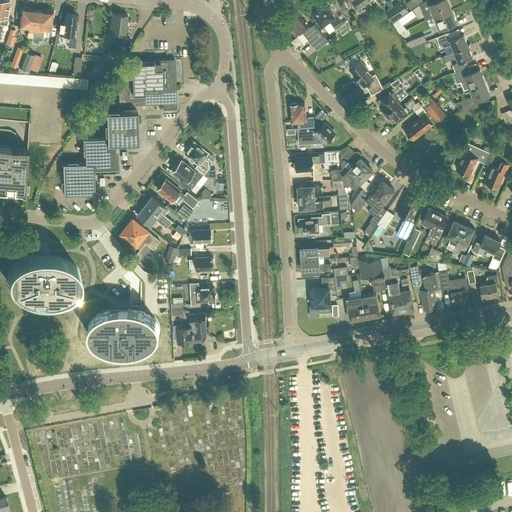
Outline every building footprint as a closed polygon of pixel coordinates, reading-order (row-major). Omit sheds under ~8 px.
[(0,0),(0,22),(6,23),(9,0),(0,0)] [(337,0),(340,6),(332,12),(322,0),(318,0),(316,2),(314,1),(312,1),(310,2),(310,4),(310,6),(309,7),(322,25),(329,20),(335,28),(348,19),(338,0),(337,0)] [(393,21),(409,10),(401,0),(400,0),(386,10),(393,21)] [(434,16),(452,9),(447,0),(437,0),(434,2),(433,0),(429,0),(421,6),(426,19),(434,16)] [(33,37),(37,9),(27,7),(27,6),(23,5),(23,7),(21,7),(19,25),(28,26),(27,28),(30,29),(29,32),(27,31),(27,36),(33,37)] [(45,10),(37,9),(33,37),(34,37),(34,42),(40,42),(41,40),(44,40),(45,28),(51,29),(52,24),(54,24),(55,11),(50,10),(50,9),(45,8),(45,10)] [(416,15),(412,9),(404,15),(408,21),(416,15)] [(452,9),(434,16),(439,29),(457,22),(452,9)] [(285,22),(297,35),(302,30),(317,50),(329,41),(314,23),(311,26),(297,11),(293,14),(290,14),(285,19),(285,22)] [(75,27),(77,13),(65,12),(64,22),(60,21),(58,33),(69,34),(68,46),(75,47),(76,35),(74,34),(74,33),(76,33),(77,28),(75,27)] [(123,46),(130,37),(126,33),(128,14),(112,12),(110,32),(123,33),(117,41),(123,46)] [(388,24),(391,22),(385,13),(382,16),(388,24)] [(454,51),(468,45),(463,33),(450,39),(447,32),(436,37),(440,47),(451,43),(454,51)] [(411,47),(426,41),(424,34),(409,40),(411,47)] [(455,71),(463,68),(468,66),(466,59),(473,56),(468,45),(454,51),(440,56),(442,62),(446,60),(446,61),(453,58),(456,56),(458,62),(453,64),(455,71)] [(50,60),(36,57),(36,54),(24,49),(18,66),(30,69),(31,67),(33,67),(32,69),(46,73),(47,70),(50,60)] [(18,64),(22,54),(16,52),(12,62),(18,64)] [(80,74),(82,57),(75,56),(73,74),(80,74)] [(163,102),(163,108),(176,108),(176,95),(163,95),(163,89),(170,89),(175,89),(175,88),(173,88),(172,59),(174,59),(174,58),(161,59),(161,61),(131,62),(132,78),(127,78),(127,75),(118,75),(119,104),(124,104),(132,103),(153,103),(163,102)] [(372,75),(367,69),(368,69),(360,59),(349,68),(354,73),(353,73),(359,81),(360,80),(364,86),(366,84),(369,88),(372,94),(383,88),(376,73),(372,75)] [(99,60),(90,73),(96,77),(105,64),(99,60)] [(112,69),(105,64),(96,77),(103,82),(112,69)] [(469,87),(484,81),(481,75),(482,74),(479,68),(465,73),(463,68),(455,71),(452,72),(456,82),(461,81),(465,89),(469,87)] [(22,74),(0,71),(0,81),(21,83),(22,74)] [(386,112),(399,101),(399,100),(408,93),(404,89),(405,89),(403,86),(405,85),(402,82),(398,77),(390,82),(395,88),(393,89),(392,89),(379,100),(382,104),(380,105),(386,112)] [(469,87),(473,96),(463,99),(467,110),(478,105),(476,99),(490,94),(487,87),(486,88),(484,81),(469,87)] [(404,106),(399,101),(386,112),(392,118),(393,117),(396,121),(410,109),(409,108),(411,106),(414,110),(421,104),(418,100),(415,102),(411,97),(404,103),(405,105),(404,106)] [(511,97),(508,99),(511,108),(502,112),(506,124),(511,121),(511,97)] [(425,105),(428,110),(405,128),(413,138),(433,123),(432,123),(436,120),(437,120),(445,113),(433,99),(425,105)] [(315,126),(315,125),(314,115),(308,116),(308,117),(306,118),(305,102),(299,102),(297,102),(296,101),(293,101),(292,103),(290,103),(291,121),(297,121),(298,127),(315,126)] [(115,142),(137,141),(138,141),(137,116),(137,109),(132,109),(124,109),(119,110),(105,110),(106,129),(106,135),(101,136),(89,136),(84,136),(84,154),(85,161),(80,161),(62,162),(63,188),(63,193),(84,193),(94,192),(94,181),(94,179),(94,175),(94,174),(94,167),(115,167),(116,167),(116,166),(115,149),(115,142)] [(315,126),(298,127),(299,139),(319,138),(319,142),(324,141),(326,139),(327,140),(328,139),(331,140),(333,139),(334,136),(333,133),(335,132),(329,127),(327,127),(323,123),(317,129),(315,125),(315,126)] [(198,168),(204,173),(207,176),(214,176),(215,169),(210,169),(207,167),(209,164),(209,160),(204,157),(208,152),(194,141),(185,153),(194,160),(199,163),(196,167),(198,168)] [(341,157),(346,157),(347,158),(354,151),(348,145),(341,149),(341,157)] [(489,152),(482,148),(481,148),(474,145),(470,154),(464,151),(464,152),(462,153),(461,156),(461,158),(457,168),(458,168),(457,169),(462,172),(463,171),(470,174),(475,163),(476,163),(478,160),(484,162),(489,152)] [(0,146),(0,190),(28,193),(28,184),(24,184),(27,148),(21,148),(0,146)] [(416,153),(430,159),(433,153),(418,147),(416,153)] [(489,152),(484,162),(490,165),(496,152),(490,149),(489,152)] [(511,164),(511,161),(511,158),(502,154),(496,167),(492,165),(492,166),(490,167),(489,170),(490,171),(485,181),(486,182),(486,183),(490,185),(491,184),(498,187),(505,171),(508,163),(511,164)] [(321,162),(320,155),(312,156),(311,155),(295,157),(296,170),(306,169),(307,170),(310,169),(311,168),(313,168),(312,163),(321,162)] [(349,185),(351,182),(352,180),(351,179),(366,163),(360,157),(349,169),(345,165),(347,162),(344,159),(341,161),(343,177),(345,185),(345,186),(349,185)] [(196,182),(201,176),(204,173),(198,168),(195,171),(194,171),(195,169),(190,165),(189,166),(181,160),(177,165),(175,165),(173,168),(173,169),(172,170),(182,178),(180,181),(190,188),(195,181),(196,182)] [(351,182),(355,186),(357,184),(360,181),(361,182),(373,170),(366,163),(351,179),(352,180),(351,182)] [(333,179),(343,178),(342,169),(332,170),(333,179)] [(180,203),(186,195),(180,190),(166,178),(165,180),(164,180),(161,183),(162,184),(158,189),(165,194),(164,196),(171,201),(173,198),(180,203)] [(339,194),(347,193),(345,186),(345,185),(343,178),(333,179),(333,187),(338,187),(339,194)] [(379,211),(385,204),(383,203),(394,189),(383,179),(371,194),(366,200),(373,206),(370,209),(375,212),(377,209),(379,211)] [(299,197),(314,196),(313,192),(322,191),(322,184),(298,186),(299,197)] [(349,199),(349,200),(352,208),(365,189),(359,185),(349,199)] [(201,197),(210,197),(211,193),(205,188),(199,191),(201,197)] [(349,200),(349,199),(347,193),(339,194),(339,200),(339,209),(350,208),(349,200)] [(145,205),(169,224),(172,221),(161,212),(166,207),(152,195),(145,205)] [(314,196),(299,197),(300,208),(323,206),(323,199),(314,199),(314,196)] [(410,228),(413,222),(412,222),(413,219),(411,218),(419,202),(406,196),(398,212),(406,216),(402,224),(410,228)] [(187,219),(193,210),(184,203),(177,212),(187,219)] [(167,228),(169,224),(145,205),(137,214),(151,225),(156,219),(167,228)] [(428,234),(438,212),(428,208),(422,221),(427,224),(427,225),(426,225),(423,231),(428,234)] [(385,227),(394,213),(387,209),(378,222),(385,227)] [(318,232),(318,230),(318,223),(345,222),(344,216),(348,215),(348,210),(338,211),(329,211),(329,212),(323,212),(323,215),(311,216),(311,218),(299,218),(300,231),(312,231),(312,233),(318,232)] [(438,212),(428,234),(432,236),(431,238),(436,240),(447,216),(438,212)] [(146,242),(153,248),(160,240),(133,219),(122,232),(131,239),(131,240),(134,243),(135,242),(137,244),(137,243),(142,247),(146,242)] [(453,249),(464,224),(455,219),(448,235),(451,236),(447,247),(453,249)] [(369,235),(376,226),(370,222),(364,231),(369,235)] [(464,224),(453,249),(459,252),(463,242),(467,243),(474,228),(464,224)] [(203,246),(203,241),(211,241),(211,228),(190,230),(190,242),(196,242),(197,246),(203,246)] [(498,245),(500,240),(485,233),(480,244),(478,243),(475,250),(482,253),(485,246),(489,248),(488,251),(493,253),(492,256),(500,260),(506,248),(498,245)] [(334,245),(351,244),(350,237),(333,239),(334,245)] [(172,262),(177,247),(170,244),(164,259),(172,262)] [(302,259),(319,258),(319,253),(334,252),(334,245),(318,246),(301,247),(302,259)] [(403,253),(409,256),(413,248),(407,245),(403,253)] [(432,260),(437,248),(432,246),(426,259),(432,260)] [(437,248),(432,260),(438,260),(443,251),(437,248)] [(470,264),(475,254),(468,251),(463,262),(470,264)] [(511,253),(509,252),(502,266),(506,285),(511,284),(511,283),(511,253)] [(52,255),(49,254),(49,253),(38,254),(38,253),(38,254),(35,255),(32,255),(29,256),(26,257),(23,258),(21,259),(18,260),(16,262),(14,264),(11,266),(10,268),(8,271),(8,273),(7,276),(8,279),(8,282),(10,284),(11,287),(14,289),(16,290),(18,292),(21,293),(23,295),(26,296),(29,296),(32,297),(35,298),(40,298),(46,298),(49,298),(52,298),(55,297),(58,296),(60,296),(63,295),(66,294),(68,292),(71,290),(73,289),(75,287),(77,284),(78,282),(79,279),(79,276),(78,271),(77,268),(75,266),(73,264),(71,262),(68,260),(66,259),(63,258),(60,257),(58,256),(55,255),(52,255)] [(386,285),(381,257),(380,257),(379,254),(367,253),(357,255),(361,272),(357,272),(358,278),(368,276),(369,280),(372,279),(374,287),(386,285)] [(212,258),(212,256),(196,257),(196,258),(190,259),(190,270),(199,270),(199,271),(204,271),(204,269),(213,269),(212,263),(214,263),(213,258),(212,258)] [(399,291),(400,291),(397,274),(403,273),(402,268),(397,268),(397,266),(391,267),(391,265),(389,265),(387,256),(381,257),(386,285),(389,284),(393,311),(403,309),(399,291)] [(319,258),(302,259),(302,271),(320,270),(331,269),(330,263),(320,263),(319,258)] [(335,274),(348,273),(347,265),(334,267),(335,274)] [(473,265),(466,265),(467,267),(468,276),(470,282),(476,281),(474,269),(473,265)] [(453,301),(468,299),(466,289),(469,288),(467,279),(456,281),(450,282),(447,269),(439,271),(442,288),(447,287),(448,292),(451,291),(453,301)] [(438,288),(435,272),(429,273),(424,277),(424,275),(412,277),(414,292),(420,291),(424,308),(436,306),(433,289),(438,288)] [(349,280),(348,273),(335,274),(337,288),(344,287),(343,281),(349,280)] [(482,296),(498,293),(496,284),(499,283),(497,274),(487,275),(488,283),(480,284),(482,296)] [(324,284),(325,286),(313,287),(315,305),(318,305),(318,312),(330,311),(329,286),(335,286),(334,276),(324,276),(324,284)] [(399,291),(403,309),(413,307),(408,281),(402,282),(403,290),(400,291),(399,291)] [(199,286),(199,282),(190,282),(191,295),(191,304),(198,304),(198,302),(205,301),(205,300),(216,300),(215,292),(214,292),(213,285),(199,286)] [(218,287),(218,304),(235,304),(236,287),(218,287)] [(361,294),(365,316),(379,313),(377,299),(378,299),(376,292),(361,294)] [(350,319),(365,316),(361,294),(345,297),(347,304),(350,319)] [(89,323),(88,329),(89,334),(92,338),(96,342),(100,345),(106,347),(112,349),(118,350),(124,350),(130,350),(136,349),(142,347),(148,345),(152,342),(153,341),(156,338),(159,334),(160,329),(159,323),(156,319),(152,315),(151,315),(151,314),(143,310),(142,310),(141,310),(136,308),(130,307),(124,307),(118,307),(112,308),(106,310),(100,313),(96,315),(92,319),(89,323)] [(190,340),(190,339),(199,339),(201,340),(208,331),(206,330),(205,322),(207,321),(206,312),(189,313),(190,323),(192,323),(192,326),(188,326),(190,340)] [(190,340),(188,326),(187,326),(186,323),(172,324),(171,324),(171,330),(173,330),(176,329),(177,343),(190,342),(190,339),(190,340)] [(0,509),(9,507),(5,495),(0,496),(0,509)]
